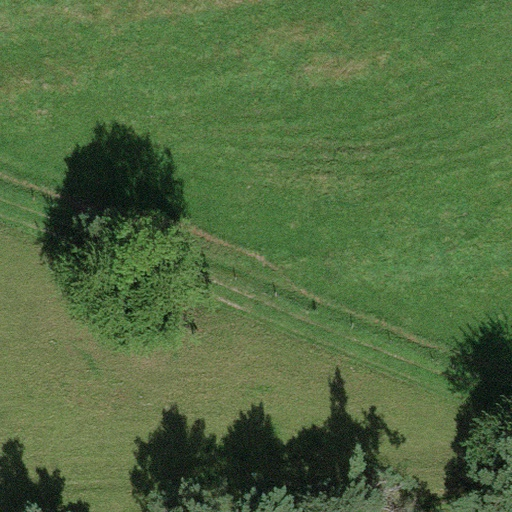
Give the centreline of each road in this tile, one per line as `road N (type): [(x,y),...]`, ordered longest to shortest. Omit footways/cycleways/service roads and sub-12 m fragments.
road 1 (track): [(511,408),(0,212)]
road 2 (track): [(384,511),(511,483)]
